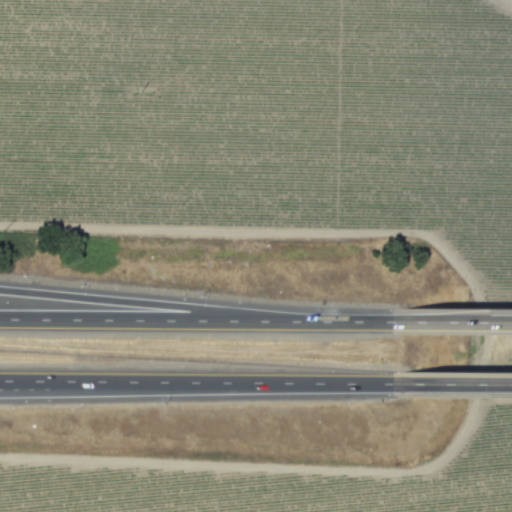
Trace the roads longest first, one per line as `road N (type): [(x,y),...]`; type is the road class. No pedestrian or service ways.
road 1 (motorway): [(0,383),(396,388)]
road 2 (motorway): [(265,323),(0,291)]
road 3 (motorway): [(265,323),(0,321)]
road 4 (motorway): [(399,323),(265,323)]
